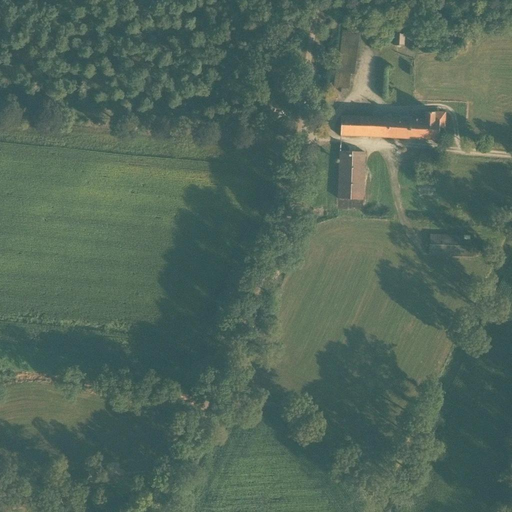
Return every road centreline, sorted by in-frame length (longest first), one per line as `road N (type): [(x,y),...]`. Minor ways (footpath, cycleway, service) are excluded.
road 1 (track): [(163,511),(280,234),(300,136)]
road 2 (track): [(0,107),(300,136)]
road 3 (track): [(300,136),(511,156)]
road 4 (track): [(300,136),(317,0)]
